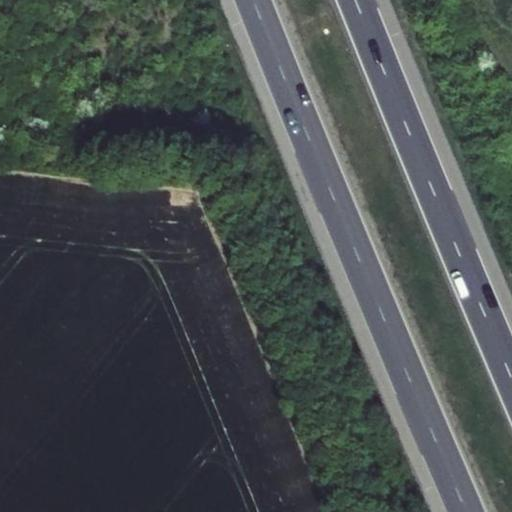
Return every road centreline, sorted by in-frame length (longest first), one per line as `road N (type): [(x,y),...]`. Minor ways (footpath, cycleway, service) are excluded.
road 1 (motorway): [(254,0),(466,511)]
road 2 (motorway): [(511,377),(357,0)]
